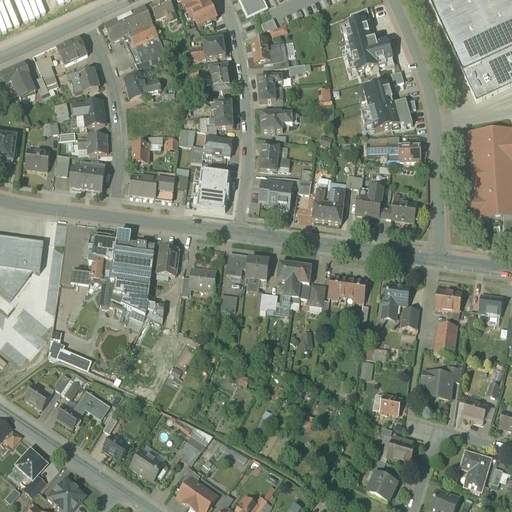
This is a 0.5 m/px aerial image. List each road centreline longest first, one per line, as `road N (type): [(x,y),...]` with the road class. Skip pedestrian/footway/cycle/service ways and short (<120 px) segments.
road 1 (residential): [(435,260),(434,125),(392,0)]
road 2 (residential): [(237,235),(247,143),(243,80),(222,0)]
road 3 (residential): [(112,218),(118,121),(85,19)]
road 4 (tertiary): [(237,235),(435,260)]
road 5 (residential): [(119,491),(0,408)]
road 6 (tertiary): [(112,218),(237,235)]
